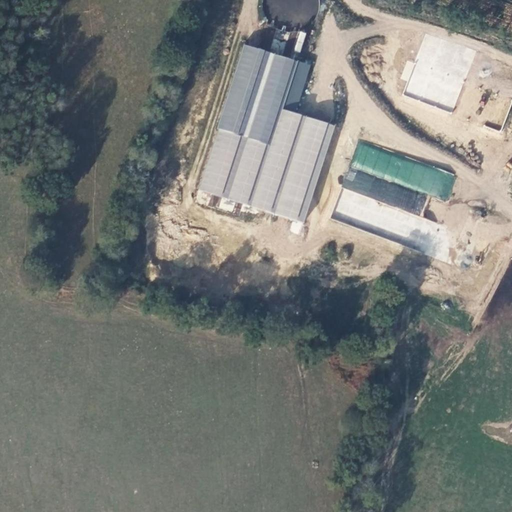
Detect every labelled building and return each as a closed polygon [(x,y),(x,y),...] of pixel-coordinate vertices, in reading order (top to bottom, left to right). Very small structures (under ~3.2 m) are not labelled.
[(303,32),(287,30),(285,40),(272,39),(270,54),(300,57),(303,32)] [(405,96),(455,111),(474,49),(424,33),(405,96)] [(244,46),(217,130),(271,147),(298,63),(244,46)] [(408,60),(400,78),(408,81),(415,63),(408,60)] [(357,142),(332,220),(412,246),(414,241),(420,243),(423,234),(431,237),(435,224),(420,220),(428,195),(448,201),(456,174),(357,142)]
